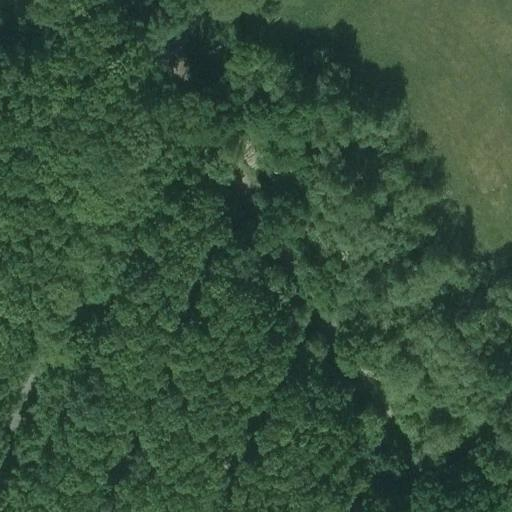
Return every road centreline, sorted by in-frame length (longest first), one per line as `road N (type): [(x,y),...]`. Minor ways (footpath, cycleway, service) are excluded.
road 1 (track): [(456,511),(138,0)]
road 2 (unclassified): [(0,451),(194,0)]
